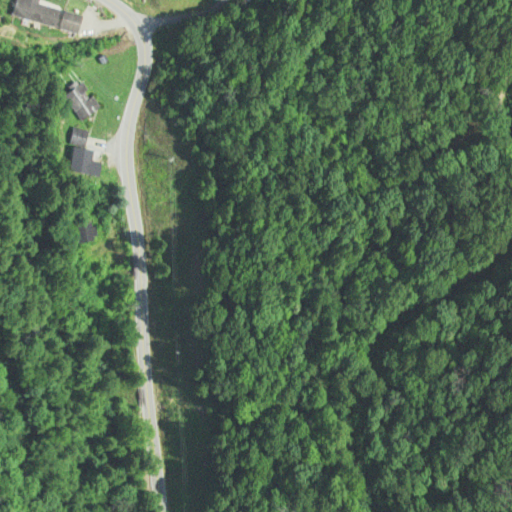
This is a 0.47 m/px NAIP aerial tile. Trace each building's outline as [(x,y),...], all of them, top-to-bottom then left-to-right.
[(8,0),(5,19),(74,35),(78,16),(56,12),(57,8),(22,0),(8,0)] [(55,99),(77,121),(94,105),(72,83),(55,99)] [(60,145),(77,151),(83,133),(66,128),(60,145)] [(51,161),(97,161),(97,151),(51,151),(51,161)] [(93,240),(90,222),(69,226),(73,245),(93,240)]
